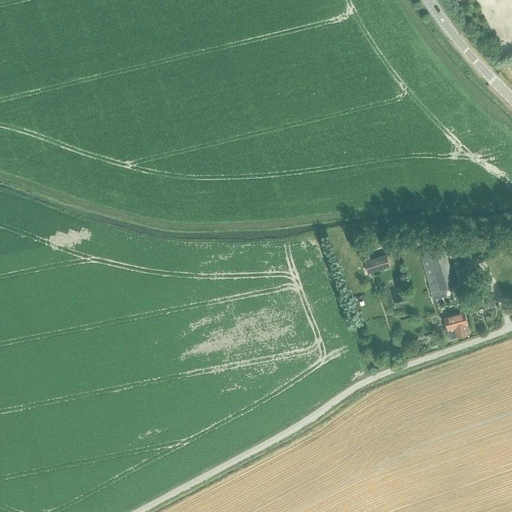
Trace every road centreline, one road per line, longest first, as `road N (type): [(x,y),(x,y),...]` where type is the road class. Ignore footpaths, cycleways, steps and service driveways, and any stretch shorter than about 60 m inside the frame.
road 1 (unclassified): [(511,327),(372,378),(137,511)]
road 2 (secondary): [(511,98),(428,0)]
